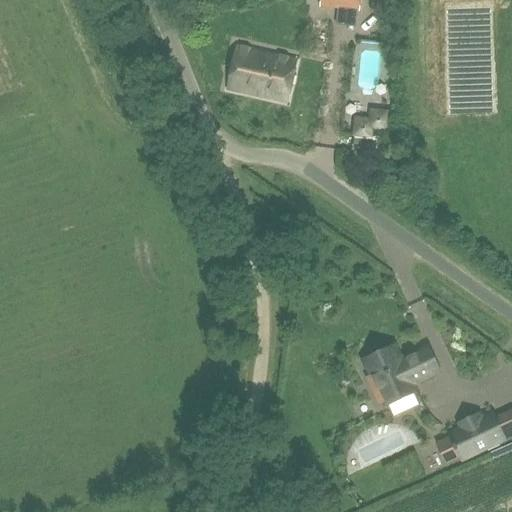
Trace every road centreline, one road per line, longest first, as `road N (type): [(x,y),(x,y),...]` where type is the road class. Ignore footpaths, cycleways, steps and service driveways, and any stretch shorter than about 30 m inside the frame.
road 1 (unclassified): [(511,315),(304,166),(230,149),(212,135),(157,0)]
road 2 (track): [(219,141),(247,227),(264,324),(236,511)]
